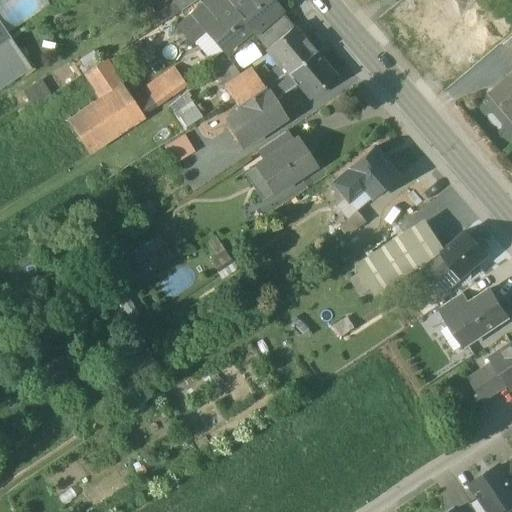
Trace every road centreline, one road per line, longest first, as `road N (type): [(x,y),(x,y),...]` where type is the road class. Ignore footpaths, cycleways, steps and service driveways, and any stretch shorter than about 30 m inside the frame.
road 1 (primary): [(511,221),(322,0)]
road 2 (residential): [(511,419),(369,511)]
road 3 (track): [(0,237),(111,170)]
